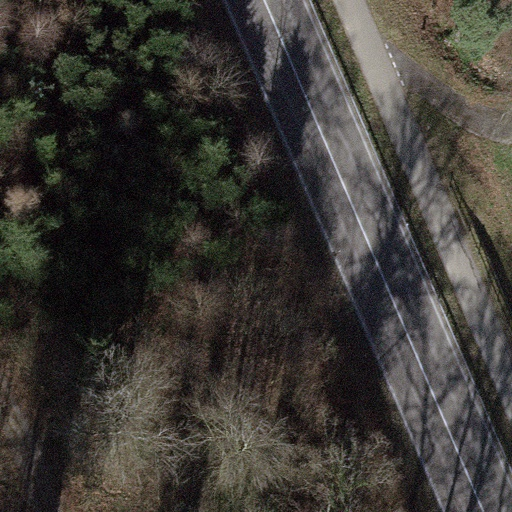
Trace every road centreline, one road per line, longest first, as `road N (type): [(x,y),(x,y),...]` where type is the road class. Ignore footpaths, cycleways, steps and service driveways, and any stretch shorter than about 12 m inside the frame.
road 1 (primary): [(267,0),(486,511)]
road 2 (track): [(0,383),(40,511)]
